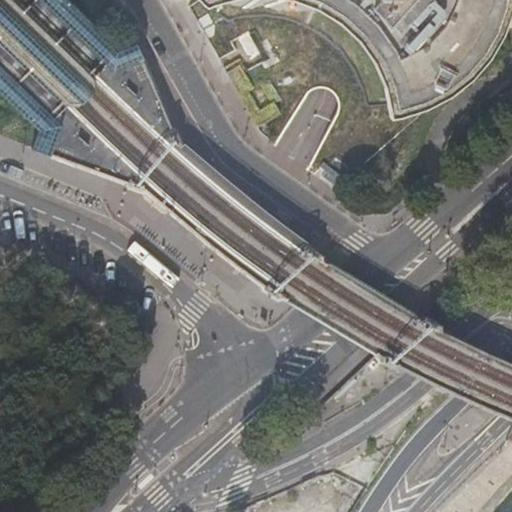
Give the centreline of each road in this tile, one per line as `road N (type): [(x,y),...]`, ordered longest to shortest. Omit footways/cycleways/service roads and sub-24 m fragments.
road 1 (primary): [(176,486),(244,475),(341,427),(511,293)]
road 2 (residential): [(382,265),(230,145),(140,0)]
road 3 (residential): [(241,367),(195,303),(118,238),(0,187)]
road 4 (primary): [(241,367),(84,511)]
road 5 (primary): [(371,511),(422,438),(511,352)]
road 6 (primary): [(382,265),(241,367)]
road 7 (primary): [(511,153),(382,265)]
road 8 (primary): [(176,486),(240,408),(241,367)]
